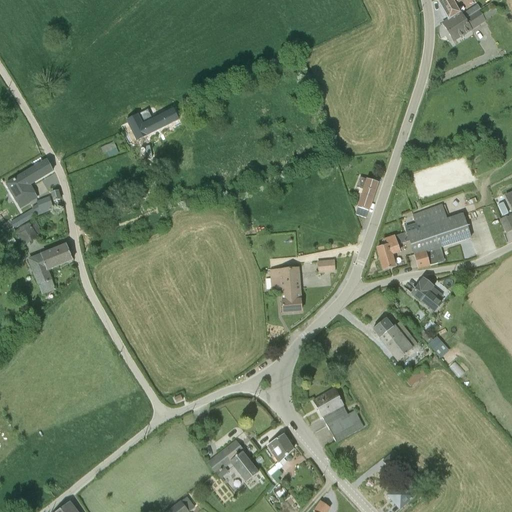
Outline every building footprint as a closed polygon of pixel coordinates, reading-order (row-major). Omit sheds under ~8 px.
[(449,0),(438,0),(436,2),(447,22),(459,15),(454,7),(449,0)] [(459,15),(447,22),(442,25),(453,43),(497,15),(491,6),(464,21),(478,11),(476,7),(461,17),(460,14),(459,15)] [(121,121),(133,145),(177,124),(170,110),(149,121),(143,110),(121,121)] [(47,163),(5,188),(16,208),(17,208),(19,211),(36,201),(29,189),(52,174),(47,163)] [(362,191),(354,216),(365,220),(377,185),(359,179),(355,189),(362,191)] [(58,194),(50,196),(53,205),(55,209),(60,207),(59,203),(60,203),(58,194)] [(21,217),(2,229),(6,236),(37,217),(52,213),(51,212),(52,211),(49,200),(36,206),(37,208),(35,209),(21,217)] [(434,252),(438,251),(439,250),(440,250),(469,241),(462,216),(446,221),(441,207),(411,217),(416,232),(383,243),(384,248),(376,250),(383,272),(394,269),(390,256),(398,254),(396,247),(410,243),(417,271),(437,265),(434,252)] [(511,219),(510,216),(499,221),(505,234),(511,231),(511,219)] [(33,223),(15,234),(23,249),(42,238),(33,223)] [(10,238),(2,244),(6,250),(15,244),(10,238)] [(66,247),(27,262),(37,288),(38,287),(42,297),(55,292),(48,273),(72,263),(66,247)] [(434,252),(437,265),(442,264),(438,251),(434,252)] [(333,262),(317,264),(318,274),(334,273),(333,262)] [(298,271),(270,272),(272,297),(281,297),(282,314),(300,313),(298,271)] [(422,281),(411,296),(429,310),(427,312),(431,315),(432,314),(433,316),(441,305),(438,302),(442,297),(422,281)] [(384,321),(372,331),(397,363),(417,347),(415,345),(420,341),(416,336),(411,340),(398,324),(391,330),(384,321)] [(436,339),(427,347),(439,361),(448,353),(436,339)] [(419,370),(404,383),(410,389),(424,376),(419,370)] [(333,391),(312,403),(335,444),(362,429),(354,413),(347,417),(342,408),(333,391)] [(283,436),(265,448),(277,465),(273,468),(267,474),(277,485),(279,483),(279,482),(277,480),(282,476),(278,472),(286,463),(283,461),(293,451),(283,436)] [(234,453),(239,449),(234,443),(206,465),(214,476),(225,468),(217,458),(231,448),(234,453)] [(225,468),(214,476),(219,481),(227,474),(224,470),(230,466),(244,485),(258,475),(243,455),(244,455),(239,449),(234,453),(231,448),(217,458),(225,468)] [(392,454),(381,463),(388,471),(398,462),(392,454)] [(400,484),(386,497),(395,506),(397,504),(401,509),(415,497),(409,491),(415,487),(405,476),(399,482),(400,484)] [(279,491),(274,493),(279,502),(285,498),(283,496),(286,494),(283,489),(279,491)] [(186,499),(168,511),(191,511),(194,510),(186,499)] [(326,511),(329,509),(319,503),(313,511),(326,511)]
